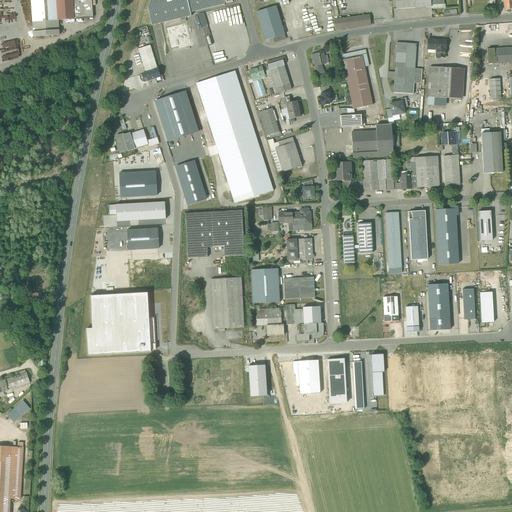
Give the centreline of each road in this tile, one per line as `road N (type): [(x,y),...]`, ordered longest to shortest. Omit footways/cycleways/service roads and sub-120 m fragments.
road 1 (primary): [(118,0),(67,253),(44,511)]
road 2 (residential): [(147,93),(178,192),(172,353),(337,348)]
road 3 (residential): [(511,195),(327,206)]
road 4 (residential): [(337,348),(511,338)]
road 5 (residential): [(464,20),(296,46)]
road 6 (track): [(270,350),(308,511)]
road 7 (residential): [(296,46),(327,206)]
road 8 (residential): [(327,206),(337,348)]
